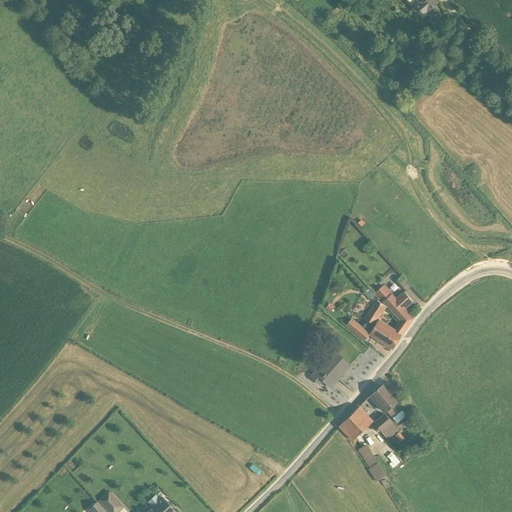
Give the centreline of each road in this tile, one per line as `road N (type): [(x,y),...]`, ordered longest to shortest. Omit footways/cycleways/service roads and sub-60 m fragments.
road 1 (track): [(339,415),(278,368),(117,299),(0,234)]
road 2 (tertiary): [(246,511),(439,299),(480,270),(511,269)]
